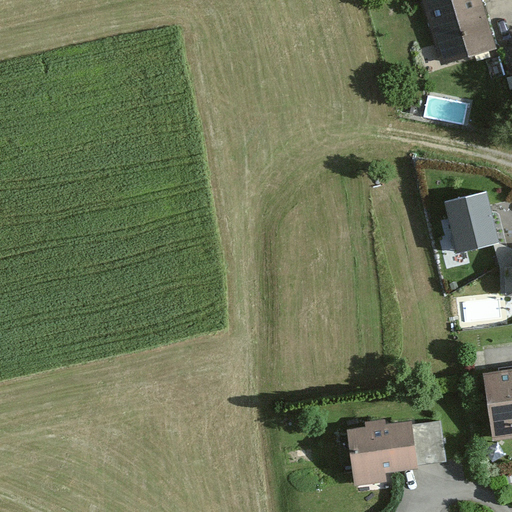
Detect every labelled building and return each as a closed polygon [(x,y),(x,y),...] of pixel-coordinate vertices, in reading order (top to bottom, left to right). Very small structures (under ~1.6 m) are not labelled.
[(424,0),(443,62),(495,47),(481,0),(424,0)] [(511,45),(503,48),(510,74),(511,74),(511,45)] [(486,193),(447,203),(459,251),(498,241),(486,193)] [(511,378),(491,382),(498,432),(511,429),(511,378)] [(351,432),(357,481),(383,478),(382,467),(445,459),(440,422),(351,432)]
